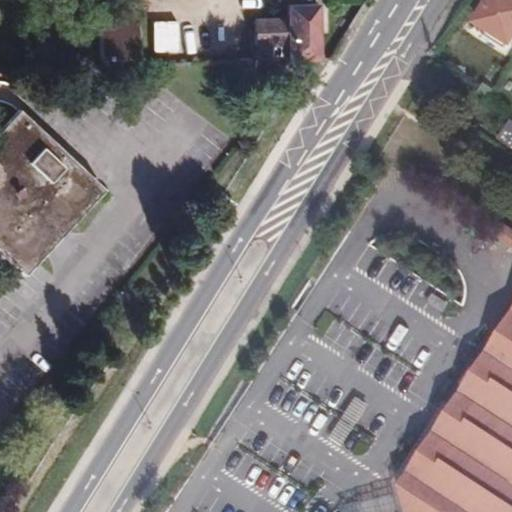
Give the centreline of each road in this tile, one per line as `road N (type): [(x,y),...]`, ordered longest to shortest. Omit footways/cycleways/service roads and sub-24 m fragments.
road 1 (secondary): [(396,0),(70,511)]
road 2 (secondary): [(120,511),(442,0)]
road 3 (unknown): [(421,389),(310,313)]
